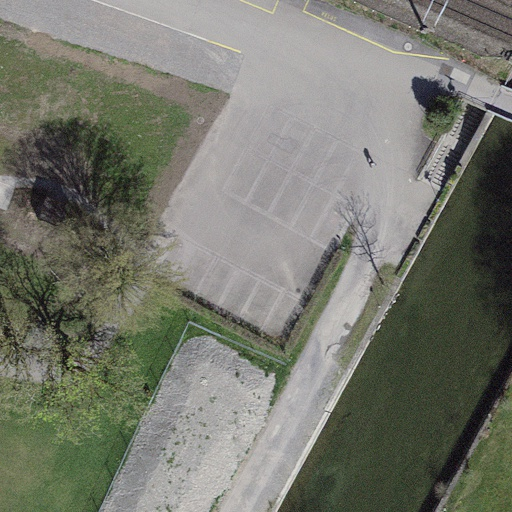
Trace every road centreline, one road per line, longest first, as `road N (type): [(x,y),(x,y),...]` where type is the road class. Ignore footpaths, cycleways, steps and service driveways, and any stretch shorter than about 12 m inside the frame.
road 1 (track): [(294,409),(392,216)]
road 2 (track): [(392,216),(422,76)]
